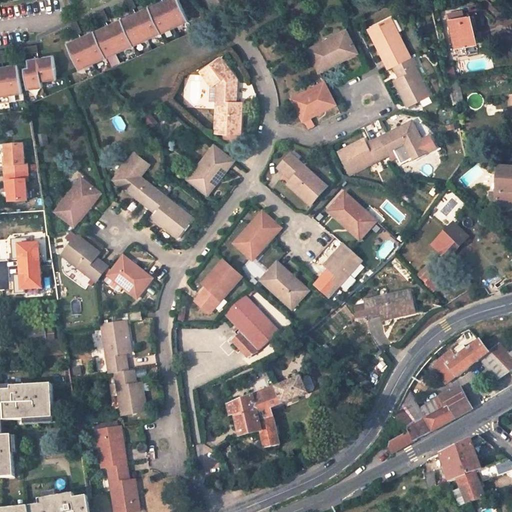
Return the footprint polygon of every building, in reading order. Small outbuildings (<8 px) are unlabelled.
[(76,39),(67,43),(77,71),(104,58),(105,59),(132,46),(159,34),(159,35),(188,22),(177,0),(166,0),(169,5),(160,9),(157,3),(148,7),(139,11),(142,18),(134,22),(131,15),(121,19),(111,23),(115,30),(106,34),(103,27),(94,31),(84,35),(88,42),(79,46),(76,39)] [(163,0),(157,3),(160,9),(169,5),(166,0),(163,0)] [(131,15),(134,22),(142,18),(139,11),(131,15)] [(462,12),(449,14),(455,47),(477,44),(471,17),(464,18),(462,12)] [(393,18),(372,28),(381,45),(378,46),(389,68),(394,66),(412,57),(393,18)] [(103,27),(106,34),(115,30),(111,23),(103,27)] [(372,28),(370,30),(378,46),(381,45),(372,28)] [(340,58),(357,50),(348,30),(309,49),(320,72),(342,61),(340,58)] [(76,39),(79,46),(88,42),(84,35),(76,39)] [(342,61),(359,52),(357,50),(340,58),(342,61)] [(29,67),(24,68),(27,90),(42,88),(41,78),(44,78),(45,81),(57,79),(53,55),(42,57),(43,59),(39,60),(38,57),(27,59),(29,67)] [(237,102),(238,84),(235,84),(233,74),(234,74),(222,57),(202,71),(209,80),(218,81),(218,85),(217,102),(216,132),(241,134),(242,103),(237,102)] [(417,67),(413,59),(412,57),(394,66),(401,79),(396,82),(408,106),(430,95),(417,67)] [(0,96),(22,94),(18,64),(8,66),(9,73),(0,74),(0,96)] [(0,66),(0,74),(9,73),(8,66),(0,66)] [(456,77),(453,67),(447,68),(449,79),(456,77)] [(463,102),(458,79),(450,81),(455,104),(463,102)] [(292,99),(303,121),(336,104),(325,82),(292,99)] [(210,85),(209,102),(217,102),(218,85),(210,85)] [(423,141),(413,122),(388,135),(380,139),(389,156),(405,148),(408,154),(412,161),(437,148),(431,137),(423,141)] [(365,141),(340,154),(351,175),(389,156),(380,139),(367,145),(365,141)] [(261,182),(293,210),(295,212),(298,212),(303,213),(307,215),(337,180),(320,147),(314,150),(310,150),(303,148),(298,147),(285,141),(283,141),(280,141),(277,142),(275,143),(272,154),(267,168),(263,175),(261,178),(261,179),(261,181),(261,182)] [(24,146),(6,147),(6,157),(7,166),(4,166),(5,184),(8,183),(9,192),(9,203),(28,201),(27,183),(30,183),(30,181),(29,174),(29,172),(28,166),(28,164),(26,164),(24,146)] [(215,146),(189,178),(207,192),(217,179),(220,181),(235,162),(215,146)] [(408,154),(405,148),(389,156),(392,162),(408,154)] [(150,164),(135,152),(114,180),(143,202),(155,187),(141,176),(150,164)] [(511,167),(499,167),(496,205),(511,206),(511,167)] [(88,206),(99,191),(82,178),(55,211),(75,227),(90,207),(88,206)] [(207,192),(209,194),(220,181),(217,179),(207,192)] [(178,237),(193,217),(155,187),(143,202),(151,208),(157,201),(163,206),(158,213),(154,218),(178,237)] [(90,207),(102,193),(99,191),(88,206),(90,207)] [(348,230),(351,227),(362,238),(377,222),(345,193),(329,212),(348,230)] [(157,201),(151,208),(158,213),(163,206),(157,201)] [(264,212),(235,245),(251,259),(263,246),(265,248),(282,229),(264,212)] [(469,237),(455,223),(433,246),(448,260),(469,237)] [(362,238),(351,227),(348,230),(360,240),(362,238)] [(96,258),(100,253),(78,236),(63,256),(96,282),(108,267),(96,258)] [(43,289),(38,242),(27,241),(27,238),(11,238),(13,260),(17,259),(18,275),(14,275),(14,293),(25,293),(25,290),(43,289)] [(344,245),(326,266),(330,270),(320,281),(334,293),(363,261),(344,245)] [(251,259),(253,261),(265,248),(263,246),(251,259)] [(153,279),(124,257),(109,276),(106,280),(107,282),(119,292),(121,291),(124,287),(138,298),(153,279)] [(203,284),(208,289),(215,295),(209,301),(202,295),(196,302),(210,314),(243,278),(224,261),(203,284)] [(293,310),(308,293),(295,282),(297,279),(278,262),(261,280),(293,310)] [(448,278),(432,262),(419,275),(436,291),(448,278)] [(308,293),(310,291),(297,279),(295,282),(308,293)] [(202,295),(209,301),(215,295),(208,289),(202,295)] [(412,291),(365,301),(366,305),(368,314),(369,318),(382,315),(397,313),(398,318),(416,314),(412,291)] [(259,352),(280,332),(246,295),(226,315),(243,333),(233,342),(249,357),(259,352)] [(366,305),(355,307),(357,317),(368,314),(366,305)] [(382,315),(383,321),(398,318),(397,313),(382,315)] [(126,354),(132,353),(128,322),(103,326),(110,374),(128,371),(127,362),(118,363),(117,355),(126,354)] [(46,326),(27,328),(28,341),(47,340),(46,326)] [(491,352),(480,341),(470,329),(462,333),(466,339),(458,345),(443,356),(438,360),(433,366),(447,384),(456,377),(456,378),(482,360),(498,380),(511,371),(511,352),(510,353),(501,345),(491,352)] [(66,344),(43,346),(44,356),(68,354),(66,344)] [(118,363),(127,362),(126,354),(117,355),(118,363)] [(116,373),(122,416),(147,412),(143,384),(137,385),(135,370),(128,371),(116,373)] [(370,384),(360,376),(356,380),(366,389),(370,384)] [(309,393),(302,378),(234,404),(236,415),(241,437),(263,433),(266,449),(280,446),(273,408),(309,393)] [(5,435),(1,435),(0,421),(5,420),(26,419),(54,417),(56,417),(53,384),(11,386),(12,389),(2,390),(1,387),(0,386),(0,477),(16,477),(14,448),(14,436),(14,435),(5,435)] [(473,409),(461,387),(451,393),(450,390),(439,397),(439,398),(420,409),(409,389),(404,399),(396,416),(407,426),(414,440),(437,429),(473,409)] [(86,421),(84,413),(77,414),(78,422),(86,421)] [(79,430),(87,429),(86,421),(78,422),(79,430)] [(119,422),(97,426),(103,468),(109,468),(128,465),(122,427),(120,428),(119,422)] [(482,470),(475,446),(488,440),(481,434),(458,445),(468,475),(482,470)] [(458,445),(441,454),(445,465),(447,473),(451,482),(458,480),(468,475),(458,445)] [(461,488),(467,504),(485,497),(482,488),(480,483),(482,482),(494,478),(505,474),(507,473),(511,476),(511,460),(482,470),(468,475),(458,480),(461,488)] [(109,468),(115,511),(136,511),(141,511),(136,481),(131,481),(128,465),(109,468)] [(434,472),(424,474),(428,490),(437,487),(434,472)] [(454,491),(460,506),(467,504),(461,488),(454,491)] [(30,505),(0,508),(0,511),(92,511),(89,495),(72,498),(71,493),(59,495),(46,497),(41,498),(42,503),(30,505)]
